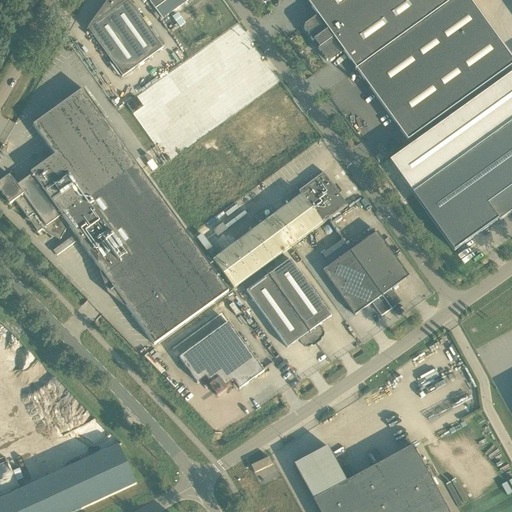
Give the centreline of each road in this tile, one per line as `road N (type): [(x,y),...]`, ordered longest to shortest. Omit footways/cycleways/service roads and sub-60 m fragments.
road 1 (unclassified): [(455,306),(233,0)]
road 2 (unclassified): [(455,306),(200,476)]
road 3 (tertiary): [(200,476),(0,267)]
road 4 (unknown): [(60,0),(122,82),(158,65),(171,49),(136,0)]
